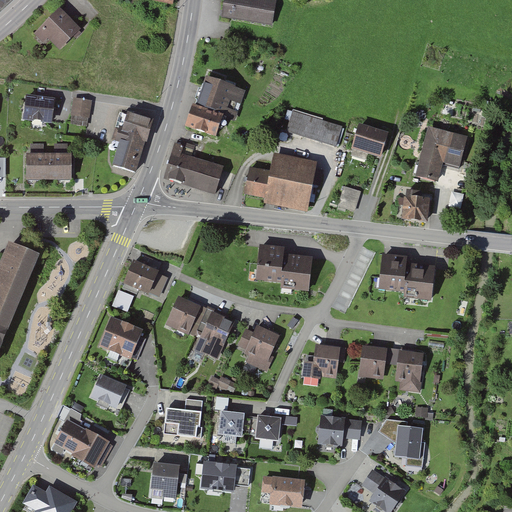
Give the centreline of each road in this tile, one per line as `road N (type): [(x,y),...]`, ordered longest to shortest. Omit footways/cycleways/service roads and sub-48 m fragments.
road 1 (secondary): [(24,455),(136,205)]
road 2 (tertiary): [(364,228),(136,205)]
road 3 (secondary): [(136,205),(172,108),(193,0)]
road 4 (tertiary): [(511,244),(364,228)]
road 5 (residential): [(319,318),(181,277)]
road 6 (tertiary): [(0,207),(136,205)]
road 7 (residential): [(99,497),(154,390)]
